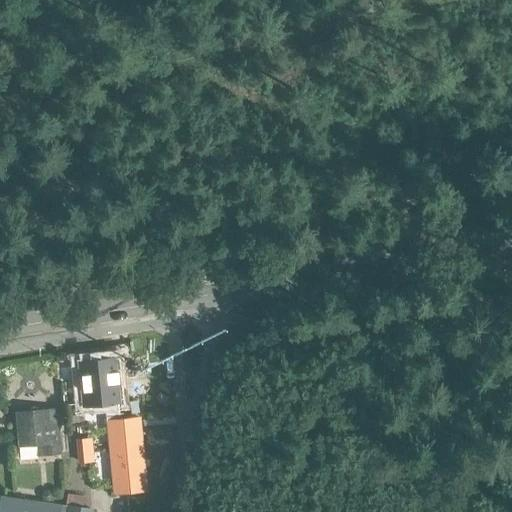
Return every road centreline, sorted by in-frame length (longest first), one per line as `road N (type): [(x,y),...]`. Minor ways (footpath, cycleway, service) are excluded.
road 1 (secondary): [(511,253),(206,296)]
road 2 (residential): [(206,296),(209,357),(167,511)]
road 3 (track): [(482,301),(463,511)]
road 4 (secondary): [(206,296),(0,330)]
